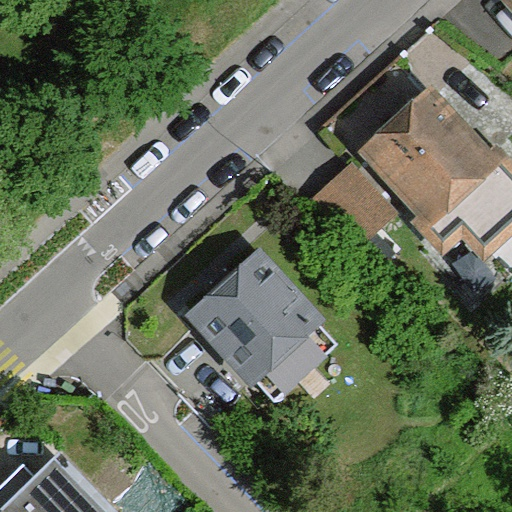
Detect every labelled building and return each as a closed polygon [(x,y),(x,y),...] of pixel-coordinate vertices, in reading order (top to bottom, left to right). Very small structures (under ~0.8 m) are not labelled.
[(488,159),(433,98),(374,153),(429,214),(421,221),(440,242),(452,243),(465,231),(486,254),(511,230),(511,166),(498,151),(488,159)] [(318,203),(359,246),(396,212),(356,169),(318,203)] [(316,322),(260,259),(197,315),(252,378),(316,322)] [(0,511),(112,511),(57,455),(35,476),(0,511)] [(0,494),(0,511),(35,476),(26,468),(0,494)]
